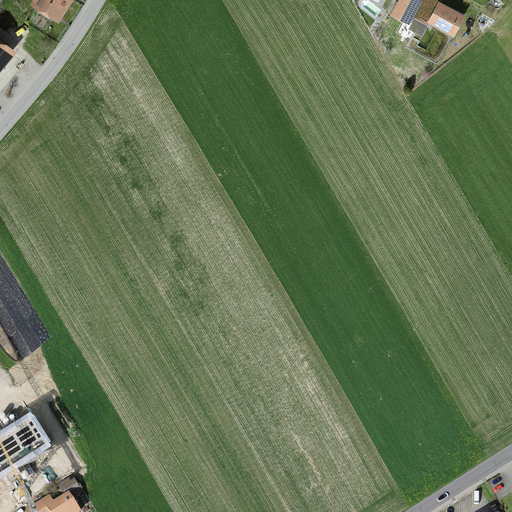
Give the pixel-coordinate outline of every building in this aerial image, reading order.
[(39,0),(38,3),(56,15),(65,0),(39,0)] [(400,0),(394,13),(408,21),(412,15),(428,24),(430,20),(454,33),(463,15),(441,3),(442,0),(400,0)] [(0,473),(48,443),(30,415),(0,433),(0,473)] [(73,478),(60,486),(64,492),(77,484),(73,478)] [(79,511),(80,511),(69,495),(54,504),(50,498),(44,502),(29,511),(79,511)]
